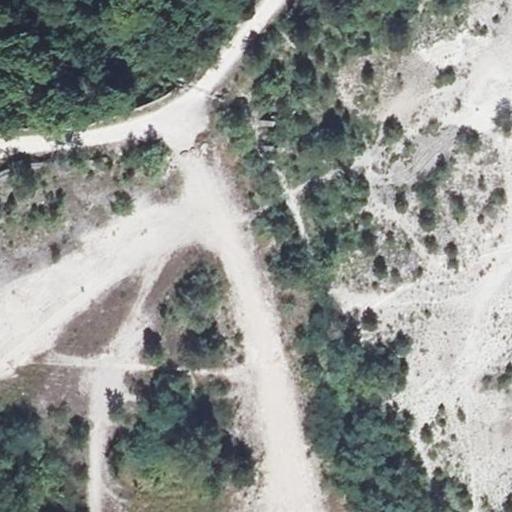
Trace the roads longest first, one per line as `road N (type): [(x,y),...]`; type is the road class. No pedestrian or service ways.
road 1 (track): [(166,116),(227,242),(269,361),(280,415),(268,511)]
road 2 (track): [(272,0),(195,104),(146,125),(0,150)]
road 3 (track): [(95,511),(96,449),(115,367),(159,255),(161,222)]
road 4 (track): [(0,353),(198,192)]
